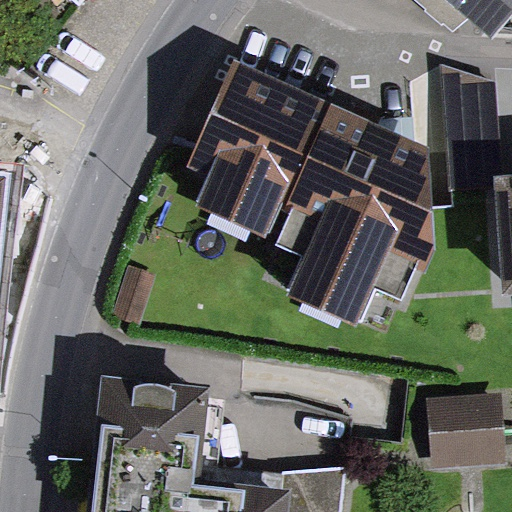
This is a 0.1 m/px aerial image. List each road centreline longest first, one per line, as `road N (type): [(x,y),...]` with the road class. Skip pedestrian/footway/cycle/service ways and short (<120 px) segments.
road 1 (tertiary): [(34,511),(63,320),(109,192),(161,79),(221,0)]
road 2 (residential): [(511,71),(437,67),(360,47),(287,0)]
